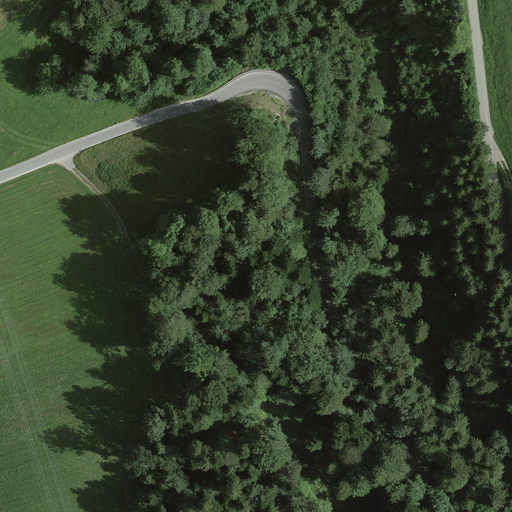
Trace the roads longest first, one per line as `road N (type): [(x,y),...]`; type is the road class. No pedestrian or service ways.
road 1 (unclassified): [(0,176),(256,80),(284,88),(305,129),(318,249),(342,334),(452,511)]
road 2 (unclassified): [(511,252),(472,0)]
road 3 (track): [(57,153),(120,221),(139,280)]
